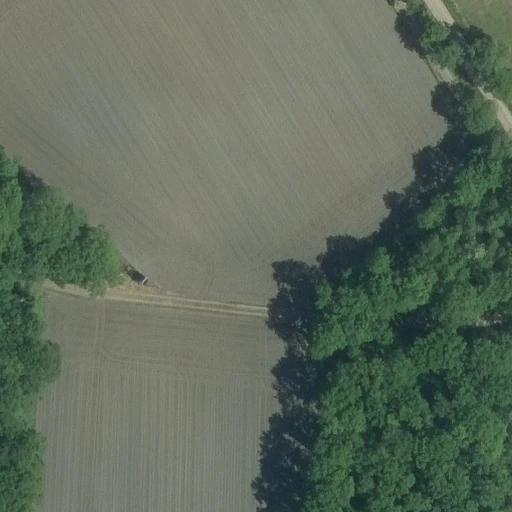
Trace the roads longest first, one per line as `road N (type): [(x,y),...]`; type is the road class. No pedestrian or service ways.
road 1 (track): [(511,318),(390,323),(305,316),(159,301),(0,272)]
road 2 (track): [(0,158),(159,301)]
road 3 (track): [(511,136),(428,0)]
